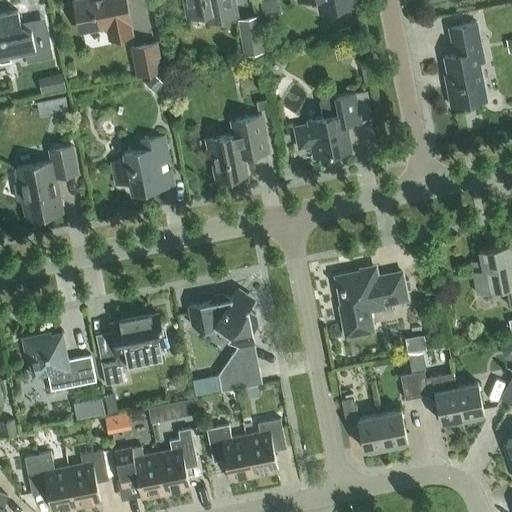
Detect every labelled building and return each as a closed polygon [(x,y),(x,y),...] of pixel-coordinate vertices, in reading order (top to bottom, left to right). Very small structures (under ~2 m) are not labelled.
[(131,32),(124,0),(73,0),(76,9),(75,9),(72,14),(73,18),(77,22),(78,21),(80,31),(106,26),(109,37),(131,32)] [(206,21),(237,14),(233,0),(183,0),(187,16),(204,13),(206,21)] [(283,14),(280,0),(260,0),(264,17),(283,14)] [(356,0),(313,0),(316,12),(357,4),(356,0)] [(0,13),(0,61),(0,62),(11,60),(9,53),(24,50),(26,61),(52,56),(46,26),(30,29),(20,23),(17,10),(0,13)] [(244,54),(263,51),(256,15),(237,19),(244,54)] [(451,106),(486,99),(478,62),(483,61),(475,22),(449,27),(454,54),(444,56),(450,84),(447,85),(451,106)] [(137,75),(162,70),(156,41),(131,46),(137,75)] [(66,86),(63,73),(38,78),(41,91),(66,86)] [(164,82),(155,73),(146,82),(155,91),(164,82)] [(308,122),(293,125),(294,130),(298,148),(310,146),(312,157),(351,149),(346,122),(360,119),(354,92),(320,99),(319,101),(322,117),(319,117),(307,120),(308,122)] [(49,112),(68,108),(65,94),(46,98),(49,112)] [(233,119),(236,133),(205,139),(208,157),(211,157),(215,180),(247,174),(243,157),(269,152),(261,114),(233,119)] [(173,184),(163,135),(139,140),(141,148),(124,152),(125,159),(111,162),(116,184),(130,181),(132,193),(173,184)] [(55,176),(77,172),(71,144),(49,149),(51,160),(15,167),(18,182),(14,183),(17,199),(22,198),(26,218),(62,211),(55,176)] [(510,304),(511,303),(511,260),(509,243),(478,250),(480,259),(470,261),(477,293),(506,287),(510,304)] [(378,275),(375,262),(357,266),(359,273),(338,277),(344,304),(339,305),(345,335),(373,330),(368,306),(407,299),(401,271),(378,275)] [(237,345),(226,360),(252,354),(250,343),(254,343),(252,332),(257,324),(255,313),(247,308),(252,301),(235,290),(230,297),(223,292),(212,294),(207,301),(188,305),(192,325),(199,330),(211,328),(213,325),(228,335),(226,338),(237,345)] [(166,356),(163,344),(157,313),(110,322),(116,350),(99,353),(105,384),(123,380),(119,361),(129,359),(130,363),(166,356)] [(50,389),(95,380),(90,354),(67,358),(62,332),(40,336),(40,334),(22,338),(26,356),(28,355),(32,376),(47,373),(50,389)] [(221,391),(262,383),(259,366),(258,366),(218,373),(221,388),(221,391)] [(426,374),(425,369),(411,371),(416,396),(429,394),(429,393),(435,396),(440,421),(443,420),(444,425),(462,421),(455,385),(452,369),(426,374)] [(404,398),(416,396),(411,371),(399,374),(404,398)] [(221,388),(218,373),(192,378),(195,393),(221,388)] [(510,403),(511,399),(511,375),(499,397),(510,403)] [(455,385),(462,421),(481,417),(480,413),(483,412),(477,381),(455,385)] [(73,397),(74,413),(115,410),(114,395),(73,397)] [(386,449),(379,413),(357,417),(353,396),(341,398),(346,423),(357,421),(363,448),(366,448),(367,452),(386,449)] [(379,413),(386,449),(404,445),(404,440),(407,439),(400,409),(379,413)] [(125,410),(102,413),(104,430),(127,427),(125,410)] [(245,434),(253,474),(258,473),(258,475),(272,472),(272,470),(277,469),(273,449),(286,447),(279,417),(257,421),(259,431),(245,434)] [(0,425),(2,434),(15,431),(13,419),(0,421),(0,425)] [(253,474),(245,434),(231,437),(228,423),(206,427),(213,461),(225,459),(229,479),(234,478),(234,479),(248,477),(248,475),(253,474)] [(171,449),(157,452),(165,492),(170,491),(170,492),(184,489),(184,488),(189,487),(185,467),(197,464),(190,427),(177,429),(179,437),(169,439),(171,449)] [(507,443),(503,444),(509,462),(511,461),(511,437),(506,440),(507,443)] [(165,492),(157,452),(143,454),(141,445),(114,450),(121,486),(138,483),(141,497),(146,496),(146,497),(160,494),(160,493),(165,492)] [(68,465),(76,506),(81,505),(81,506),(95,503),(95,502),(100,501),(96,481),(108,478),(102,448),(80,453),(82,463),(68,465)] [(76,506),(68,465),(54,468),(50,451),(24,456),(31,494),(48,490),(52,510),(57,509),(57,511),(71,508),(71,507),(76,506)]
